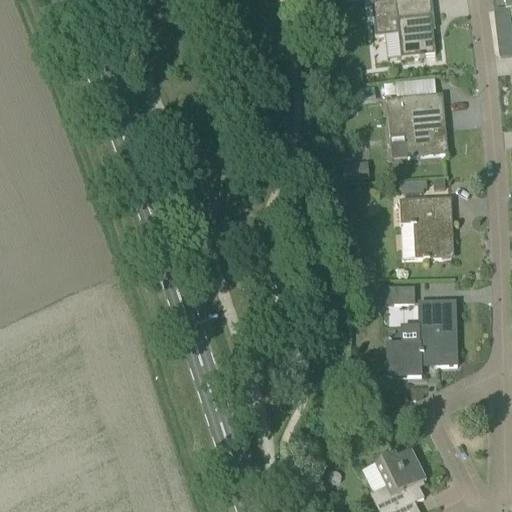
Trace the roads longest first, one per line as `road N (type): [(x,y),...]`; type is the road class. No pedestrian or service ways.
road 1 (primary): [(245,511),(66,0)]
road 2 (residential): [(481,511),(505,501),(509,461),(476,0)]
road 3 (residential): [(416,396),(478,511)]
